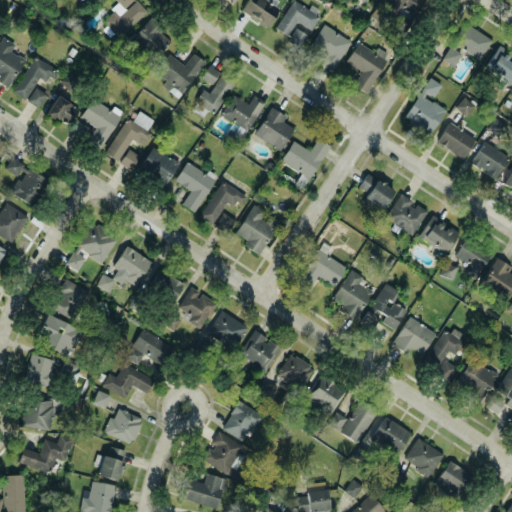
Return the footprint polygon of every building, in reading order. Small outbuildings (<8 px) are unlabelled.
[(145,9),(136,0),(114,0),(119,5),(98,24),(112,39),(145,9)] [(265,25),(280,0),(278,0),(245,0),(240,10),(265,25)] [(310,28),(321,9),(310,3),(308,7),(295,0),(290,0),(275,27),(286,34),(295,20),(310,28)] [(420,0),(387,0),(385,5),(394,10),(398,3),(407,8),(405,12),(400,10),(392,25),(404,31),(420,0)] [(168,41),(153,18),(130,33),(144,56),(168,41)] [(332,68),(350,40),(323,22),(305,51),(332,68)] [(478,58),(491,38),(466,22),(453,41),(478,58)] [(306,33),(294,26),(287,40),(299,46),(306,33)] [(25,57),(16,52),(20,46),(1,35),(0,36),(0,81),(7,86),(25,57)] [(365,91),(388,52),(376,45),(374,50),(357,40),(345,60),(360,70),(352,83),(365,91)] [(460,51),(448,45),(442,58),(454,64),(460,51)] [(484,68),(511,81),(511,54),(495,46),(484,68)] [(178,94),(205,61),(193,51),(183,63),(168,52),(154,70),(165,79),(163,81),(178,94)] [(58,68),(32,54),(12,91),(25,98),(38,74),(52,81),(58,68)] [(200,76),(213,83),(209,91),(201,87),(193,100),(215,112),(233,78),(207,64),(200,76)] [(77,85),(74,72),(60,77),(64,89),(77,85)] [(429,132),(444,108),(430,99),(440,83),(429,75),(403,116),(429,132)] [(26,101),(38,106),(45,91),(33,86),(26,101)] [(65,111),(70,103),(56,93),(45,110),(64,123),(70,114),(65,111)] [(220,113),(247,129),(264,101),(252,93),(247,102),(232,93),(220,113)] [(90,95),(78,116),(95,125),(91,132),(104,139),(119,111),(90,95)] [(454,105),(465,114),(474,105),(463,95),(454,105)] [(278,149),(293,127),(282,119),(285,115),(270,105),(252,131),(278,149)] [(152,118),(138,109),(132,119),(125,116),(104,152),(117,160),(130,137),(143,145),(151,131),(146,129),(152,118)] [(506,125),(495,116),(486,126),(498,136),(506,125)] [(435,140),(462,157),(474,137),(448,120),(435,140)] [(329,144),(316,136),(308,149),(291,139),(279,159),(309,177),(329,144)] [(497,175),(507,152),(480,140),(469,163),(497,175)] [(177,159),(149,146),(140,166),(168,179),(177,159)] [(118,161),(129,168),(138,154),(127,147),(118,161)] [(48,178),(9,156),(3,166),(18,175),(9,191),(33,205),(48,178)] [(193,210),(214,176),(186,158),(173,179),(189,189),(181,202),(193,210)] [(511,165),(501,183),(511,189),(511,165)] [(393,186),(364,173),(358,187),(366,191),(363,197),(383,206),(393,186)] [(244,193),(220,179),(198,215),(212,223),(225,202),(235,208),(244,193)] [(426,209),(413,201),(414,200),(399,191),(383,216),(411,233),(426,209)] [(0,235),(13,241),(26,212),(1,201),(0,202),(0,235)] [(234,231),(245,239),(242,243),(257,253),(278,221),(264,211),(264,210),(252,202),(234,231)] [(213,224),(225,231),(233,217),(221,211),(213,224)] [(417,234),(444,251),(457,231),(430,214),(417,234)] [(100,262),(116,236),(89,220),(64,261),(76,269),(86,253),(100,262)] [(466,270),(474,275),(490,252),(467,235),(453,253),(469,264),(466,270)] [(345,264),(327,255),(332,246),(320,240),(305,268),(335,283),(345,264)] [(112,266),(116,268),(111,276),(122,282),(124,279),(136,285),(150,258),(123,244),(112,266)] [(511,286),(511,273),(508,270),(511,265),(494,255),(478,283),(505,298),(511,286)] [(456,264),(442,261),(439,273),(452,277),(456,264)] [(172,299),(183,282),(158,267),(148,283),(172,299)] [(338,308),(355,318),(372,290),(357,281),(361,275),(350,268),(332,297),(341,302),(338,308)] [(95,283),(108,289),(113,278),(101,272),(95,283)] [(88,291),(66,277),(50,306),(71,318),(88,291)] [(398,289),(381,281),(367,311),(380,317),(378,321),(394,328),(404,307),(392,302),(398,289)] [(199,291),(190,285),(177,306),(190,314),(187,319),(199,327),(215,301),(199,292),(199,291)] [(246,324),(219,309),(206,332),(233,347),(246,324)] [(36,339),(68,356),(82,329),(49,313),(36,339)] [(409,345),(420,352),(434,331),(408,314),(390,342),(405,352),(409,345)] [(455,365),(441,356),(448,346),(460,353),(467,343),(458,337),(461,332),(448,324),(426,357),(437,365),(434,371),(446,379),(455,365)] [(123,355),(136,363),(143,353),(160,363),(171,345),(141,326),(123,355)] [(238,353),(265,369),(279,345),(252,329),(238,353)] [(275,375),(297,387),(310,364),(287,351),(275,375)] [(23,379),(47,385),(54,359),(30,352),(23,379)] [(497,373),(471,356),(455,380),(480,398),(497,373)] [(153,378),(124,360),(115,375),(108,371),(100,383),(123,397),(131,383),(145,392),(153,378)] [(497,412),(502,403),(511,408),(511,366),(508,364),(486,406),(497,412)] [(344,387),(318,372),(304,395),(330,411),(344,387)] [(276,385),(261,378),(255,391),(271,398),(276,385)] [(109,393),(97,388),(92,401),(104,406),(109,393)] [(220,427),(241,439),(249,424),(255,427),(263,414),(237,398),(220,427)] [(347,417),(333,409),(325,423),(357,441),(375,407),(358,398),(347,417)] [(23,399),(22,425),(50,426),(51,400),(23,399)] [(140,415),(116,407),(113,416),(108,415),(102,432),(132,441),(140,415)] [(409,428),(382,415),(370,438),(398,452),(409,428)] [(242,455),(237,452),(242,443),(216,430),(209,444),(207,443),(200,458),(225,471),(228,465),(236,468),(242,455)] [(38,451),(22,446),(18,461),(49,471),(54,456),(64,459),(71,436),(58,432),(55,441),(43,437),(38,451)] [(402,459),(429,474),(442,451),(415,436),(402,459)] [(126,449),(110,444),(107,455),(102,453),(96,473),(117,479),(126,449)] [(460,493),(472,473),(447,459),(435,480),(460,493)] [(398,484),(404,474),(392,467),(386,477),(398,484)] [(23,511),(22,472),(1,473),(3,511),(23,511)] [(217,506),(225,477),(205,472),(202,481),(188,477),(182,497),(217,506)] [(353,496),(361,484),(352,478),(344,490),(353,496)] [(89,490),(81,489),(79,511),(91,511),(109,511),(113,483),(90,480),(89,490)] [(328,509),(325,487),(304,489),(305,494),(295,495),(297,511),(328,509)] [(348,511),(377,511),(383,506),(367,492),(348,511)] [(511,511),(511,503),(507,501),(501,511),(511,511)]
